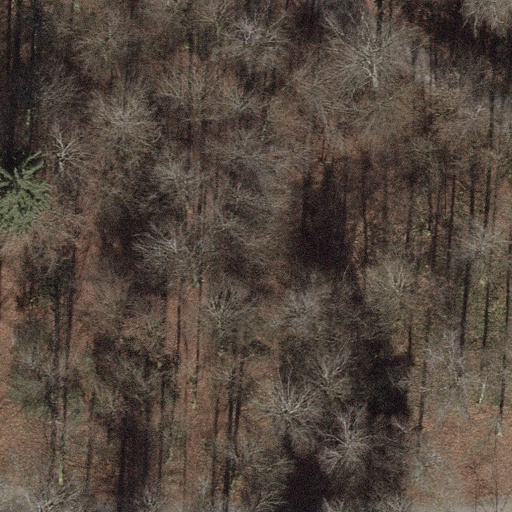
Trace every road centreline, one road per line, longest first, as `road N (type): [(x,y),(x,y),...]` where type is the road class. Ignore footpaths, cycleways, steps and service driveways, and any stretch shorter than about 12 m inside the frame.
road 1 (track): [(0,494),(55,511),(511,507)]
road 2 (track): [(511,99),(321,0)]
